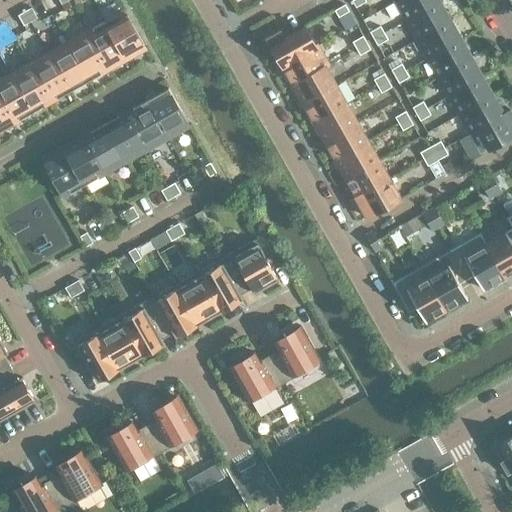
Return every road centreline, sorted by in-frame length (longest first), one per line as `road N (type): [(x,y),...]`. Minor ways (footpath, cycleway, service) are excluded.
road 1 (residential): [(206,0),(399,351),(420,351),(511,300)]
road 2 (residential): [(12,305),(217,189)]
road 3 (unclassified): [(0,167),(164,72)]
road 4 (residential): [(186,359),(267,511)]
road 5 (unclassified): [(320,511),(436,447)]
road 6 (unclassified): [(76,419),(12,305)]
road 7 (unclassified): [(186,359),(76,419)]
